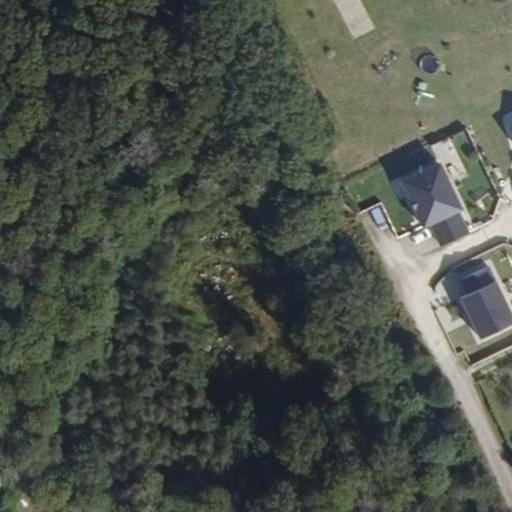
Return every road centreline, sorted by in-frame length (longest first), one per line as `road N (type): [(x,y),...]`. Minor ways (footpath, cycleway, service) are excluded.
road 1 (residential): [(400,281),(511,501)]
road 2 (residential): [(400,281),(511,227)]
